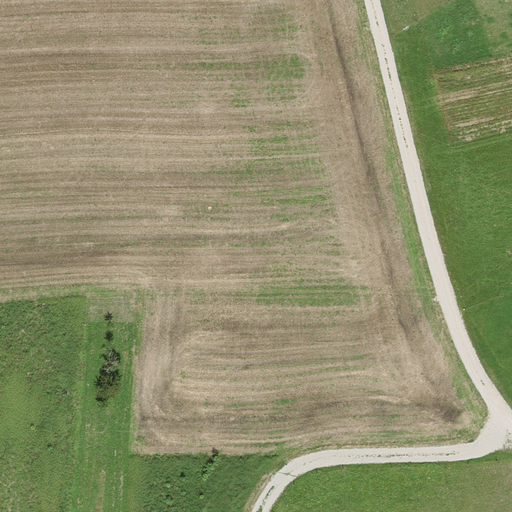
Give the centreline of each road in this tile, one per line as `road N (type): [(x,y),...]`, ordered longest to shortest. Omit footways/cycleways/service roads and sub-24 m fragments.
road 1 (track): [(367,0),(419,226),(447,309),(485,397),(511,426)]
road 2 (track): [(259,511),(276,480),(306,456),(475,452),(507,421)]
